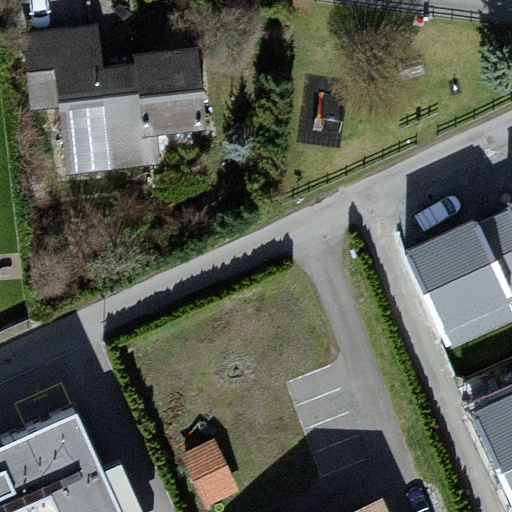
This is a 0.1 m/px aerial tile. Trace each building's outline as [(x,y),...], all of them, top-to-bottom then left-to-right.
[(98,30),(20,38),(33,113),(60,114),(69,177),(139,133),(211,121),(207,59),(104,75),(98,30)] [(433,282),(486,396),(511,384),(511,292),(494,254),(433,282)] [(0,511),(47,493),(55,511),(120,511),(79,413),(0,446),(0,511)] [(511,447),(503,451),(511,470),(511,447)] [(392,511),(387,500),(359,511),(392,511)]
